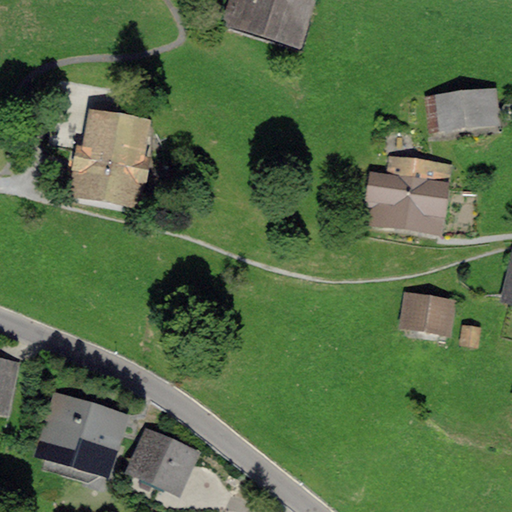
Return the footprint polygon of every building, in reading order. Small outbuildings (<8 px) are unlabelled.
[(248,14),(245,22),(295,38),(307,0),(235,0),(233,9),(248,14)] [(133,99),(133,92),(60,79),(49,143),(72,147),(71,155),(78,157),(72,189),(138,202),(145,159),(136,158),(146,102),(133,99)] [(429,98),(432,127),(494,119),(491,91),(429,98)] [(509,116),(511,114),(511,103),(511,102),(503,103),(500,109),(504,116),(509,116)] [(371,193),(368,215),(436,225),(442,184),(432,183),(435,164),(395,160),(392,178),(376,175),(373,193),(371,193)] [(408,295),(404,324),(447,330),(451,302),(408,295)] [(464,327),(462,340),(476,342),(478,329),(464,327)] [(0,403),(3,404),(11,366),(0,364),(0,403)] [(82,479),(88,461),(103,466),(117,420),(102,416),(100,410),(95,408),(90,412),(61,403),(43,466),(82,479)] [(137,469),(174,486),(189,453),(151,436),(137,469)]
